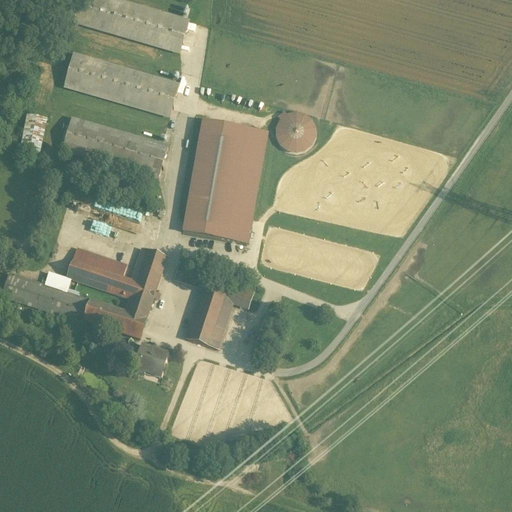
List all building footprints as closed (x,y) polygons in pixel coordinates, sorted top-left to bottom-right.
[(192,17),(131,0),(80,0),(75,20),(182,51),(192,17)] [(183,82),(75,52),(66,86),(174,116),(183,82)] [(308,110),(303,108),(296,108),(290,110),(284,114),(281,117),(278,123),(278,128),(278,135),(282,142),(290,148),(297,150),(303,149),(309,147),(313,144),(317,138),(319,131),(319,124),(318,120),(314,114),(308,110)] [(171,141),(74,113),(64,146),(161,175),(171,141)] [(25,149),(46,153),(53,118),(32,114),(25,149)] [(270,133),(202,121),(183,227),(251,239),(270,133)] [(101,230),(103,222),(89,220),(88,228),(101,230)] [(128,308),(12,272),(4,296),(142,339),(169,252),(145,244),(135,275),(127,273),(131,260),(80,244),(70,275),(132,294),(128,308)] [(176,280),(200,289),(205,277),(181,267),(176,280)] [(257,290),(208,273),(187,334),(223,346),(238,303),(251,308),(257,290)] [(171,354),(134,342),(125,369),(162,381),(171,354)]
